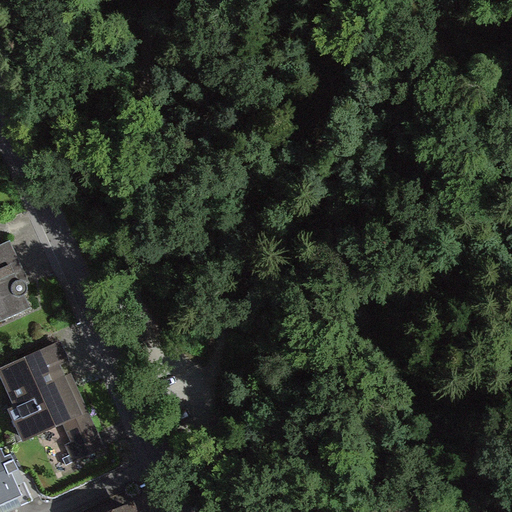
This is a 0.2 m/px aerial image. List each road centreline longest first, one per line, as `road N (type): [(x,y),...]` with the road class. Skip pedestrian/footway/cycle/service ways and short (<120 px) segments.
road 1 (track): [(414,0),(376,74),(254,251),(197,407),(132,304),(145,223),(146,0)]
road 2 (tertiary): [(183,511),(0,99)]
road 3 (track): [(511,235),(484,183),(429,0)]
road 4 (track): [(197,407),(211,441),(298,511)]
road 5 (track): [(403,511),(511,436)]
